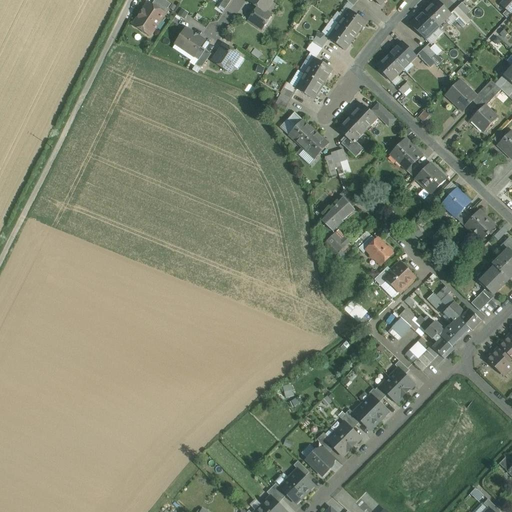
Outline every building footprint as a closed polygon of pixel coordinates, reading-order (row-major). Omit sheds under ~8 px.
[(171,4),(164,0),(155,0),(155,1),(168,9),(171,4)] [(231,0),(224,0),(220,6),(225,10),(231,0)] [(272,0),(250,0),(249,2),(258,7),(265,12),(265,11),(272,0)] [(451,15),(437,0),(428,8),(429,8),(424,13),(438,27),(445,21),(445,20),(450,15),(451,15)] [(511,13),(511,0),(504,0),(501,5),(511,14),(511,13)] [(168,9),(155,1),(151,6),(165,15),(164,15),(166,16),(170,11),(168,9)] [(151,6),(148,3),(143,11),(144,14),(141,17),(138,18),(133,25),(148,35),(152,29),(155,29),(164,15),(165,15),(151,6)] [(470,11),(462,3),(457,8),(466,16),(470,11)] [(271,15),(265,11),(265,12),(258,7),(254,14),(266,23),(271,15)] [(466,16),(457,8),(453,12),(461,20),(466,16)] [(366,23),(349,10),(349,11),(345,17),(339,25),(355,37),(359,32),(366,23)] [(438,27),(424,13),(420,17),(419,17),(411,25),(426,39),(431,33),(431,34),(438,27)] [(266,23),(254,14),(249,21),(262,30),(266,23)] [(466,16),(461,20),(466,26),(470,21),(466,16)] [(355,37),(339,25),(333,32),(334,32),(329,38),(328,39),(345,51),(352,42),(351,42),(355,37)] [(204,41),(186,29),(176,44),(194,57),(200,47),(204,41)] [(326,43),(316,37),(312,43),(322,49),(326,43)] [(322,49),(312,43),(309,48),(318,54),(322,49)] [(416,57),(402,43),(394,50),(394,51),(390,55),(403,70),(410,63),(415,57),(416,58),(416,57)] [(240,55),(224,45),(213,62),(223,69),(224,71),(226,72),(231,72),(232,69),(232,67),(240,55)] [(435,54),(427,46),(423,50),(431,59),(431,58),(435,54)] [(200,47),(194,57),(193,57),(198,61),(199,61),(205,51),(200,47)] [(431,59),(423,50),(418,55),(426,63),(431,59)] [(205,51),(199,61),(198,61),(195,65),(201,69),(211,54),(206,51),(205,51)] [(442,61),(435,54),(431,58),(438,66),(442,61)] [(403,70),(390,55),(385,60),(385,59),(376,67),(391,82),(391,81),(396,76),(397,76),(403,70)] [(332,70),(314,59),(315,60),(311,66),(310,66),(305,74),(322,84),(326,79),(332,70)] [(511,66),(511,67),(511,69),(505,77),(504,76),(503,76),(508,80),(511,84),(511,66)] [(322,84),(305,74),(301,82),(297,88),(296,89),(297,90),(313,100),(319,90),(322,84)] [(461,80),(445,96),(446,97),(448,95),(463,110),(462,112),(472,102),(472,101),(476,96),(460,81),(461,81),(461,80)] [(511,93),(511,84),(508,80),(500,89),(501,90),(509,97),(511,93)] [(491,81),(480,92),(485,97),(496,86),(491,81)] [(297,88),(288,84),(282,94),(292,100),(297,90),(296,89),(297,88)] [(406,84),(399,91),(403,95),(410,88),(406,84)] [(496,86),(485,97),(490,102),(501,90),(500,89),(496,86)] [(476,96),(472,101),(472,102),(477,106),(485,97),(480,92),(476,96)] [(282,94),(276,106),(285,111),(292,100),(282,94)] [(485,97),(477,106),(481,110),(482,110),(486,107),(490,102),(485,97)] [(377,118),(362,104),(354,112),(355,113),(350,117),(365,131),(371,124),(376,119),(377,118)] [(389,115),(379,105),(373,111),(384,121),(389,115)] [(497,117),(486,107),(482,110),(481,110),(471,121),(473,119),(484,130),(483,132),(483,133),(498,117),(497,117)] [(311,128),(294,113),(288,120),(296,127),(289,136),(290,135),(295,141),(302,148),(315,133),(311,129),(311,128)] [(365,131),(350,117),(346,122),(338,130),(347,139),(341,145),(356,158),(364,150),(355,141),(358,138),(359,138),(365,131)] [(511,132),(511,130),(511,131),(497,146),(498,147),(500,145),(509,153),(507,154),(511,158),(511,159),(511,160),(511,132)] [(320,137),(315,133),(302,148),(309,154),(309,153),(315,158),(314,159),(315,159),(329,144),(320,137)] [(421,155),(406,141),(407,140),(406,140),(390,156),(407,171),(415,163),(422,155),(421,155)] [(343,150),(337,152),(341,162),(347,160),(343,150)] [(337,152),(331,154),(334,164),(341,162),(337,152)] [(347,160),(341,162),(344,174),(350,172),(347,160)] [(415,163),(407,171),(411,175),(419,167),(415,163)] [(446,179),(431,164),(432,164),(431,163),(424,171),(415,179),(415,180),(430,194),(428,197),(429,197),(447,179),(446,178),(446,179)] [(419,167),(411,175),(415,179),(424,171),(419,167)] [(470,203),(457,191),(458,190),(457,189),(442,205),(456,219),(464,210),(471,202),(470,203)] [(348,193),(322,222),(333,232),(334,232),(333,232),(343,222),(343,223),(344,222),(343,221),(354,210),(355,211),(355,210),(353,208),(357,203),(348,193)] [(464,210),(456,219),(460,223),(468,214),(464,210)] [(496,226),(480,211),(473,218),(464,227),(465,228),(468,226),(482,239),(477,243),(478,244),(486,236),(487,237),(489,235),(488,234),(496,226)] [(468,214),(460,223),(464,227),(473,218),(468,214)] [(341,241),(335,234),(328,240),(328,241),(325,244),(342,262),(346,257),(343,254),(351,246),(348,243),(349,242),(345,237),(341,241)] [(372,237),(359,249),(363,254),(367,250),(366,250),(376,241),(372,237)] [(386,248),(378,239),(376,241),(366,250),(367,250),(371,255),(371,257),(373,259),(375,259),(381,265),(393,255),(392,254),(392,251),(389,248),(386,248)] [(508,250),(493,265),(509,280),(511,276),(511,275),(511,274),(511,272),(511,252),(509,250),(508,250)] [(415,278),(401,263),(392,272),(385,279),(387,281),(399,293),(402,290),(403,290),(412,282),(411,281),(415,278)] [(495,267),(480,282),(493,295),(509,280),(493,265),(495,267)] [(388,268),(375,280),(381,287),(387,281),(385,279),(392,272),(388,268)] [(399,293),(387,281),(381,287),(393,299),(399,293)] [(446,287),(436,296),(438,297),(442,301),(448,295),(451,292),(446,287)] [(492,299),(484,291),(471,304),(480,312),(492,299)] [(455,302),(448,295),(442,301),(448,308),(454,303),(455,302)] [(442,301),(438,297),(432,304),(441,313),(444,310),(446,311),(449,308),(442,301)] [(367,313),(354,301),(344,310),(358,323),(367,313)] [(454,303),(448,308),(458,318),(460,319),(465,314),(454,303)] [(458,318),(449,308),(446,311),(444,314),(449,319),(451,318),(455,322),(458,318)] [(436,317),(428,309),(420,317),(430,327),(434,323),(431,321),(436,317)] [(414,318),(406,310),(399,317),(411,327),(416,331),(418,328),(411,321),(414,318)] [(482,322),(469,310),(465,314),(460,319),(470,329),(470,330),(472,332),(482,322)] [(430,327),(420,317),(416,321),(426,331),(430,327)] [(460,319),(458,318),(455,322),(449,327),(461,338),(470,330),(470,329),(460,319)] [(411,327),(401,319),(393,328),(402,337),(411,327)] [(441,328),(435,322),(434,323),(430,327),(440,336),(444,333),(440,329),(441,328)] [(430,327),(426,331),(425,332),(432,340),(433,339),(437,343),(442,338),(430,327)] [(461,338),(449,327),(444,333),(440,336),(442,338),(452,347),(461,338)] [(402,337),(393,328),(389,332),(398,341),(402,337)] [(431,346),(422,337),(418,343),(426,351),(430,346),(431,346)] [(511,340),(509,337),(499,347),(500,347),(511,359),(511,340)] [(452,347),(442,338),(437,343),(432,348),(444,359),(454,349),(452,347)] [(426,351),(418,343),(406,355),(414,363),(426,351)] [(414,363),(422,372),(439,355),(430,346),(426,351),(414,363)] [(511,359),(500,347),(496,351),(508,362),(511,359)] [(508,362),(496,351),(487,360),(503,376),(511,367),(508,362)] [(410,371),(399,361),(395,366),(399,369),(405,375),(410,371)] [(390,378),(405,394),(415,385),(405,375),(399,369),(390,378)] [(405,394),(390,378),(389,377),(384,382),(385,383),(381,388),(388,395),(396,403),(405,394)] [(285,387),(287,397),(294,395),(292,385),(285,387)] [(388,395),(381,388),(379,386),(375,391),(384,399),(388,395)] [(375,391),(374,389),(369,394),(372,396),(379,403),(384,399),(375,391)] [(379,403),(372,396),(363,405),(378,421),(388,412),(379,403)] [(378,421),(363,405),(354,414),(354,415),(361,422),(369,430),(378,421)] [(361,422),(354,415),(354,414),(350,410),(345,415),(357,426),(361,422)] [(357,426),(345,415),(341,419),(345,423),(352,430),(357,426)] [(352,430),(345,423),(336,432),(352,448),(361,439),(352,430)] [(336,432),(329,439),(327,441),(334,448),(343,457),(352,448),(336,432)] [(324,433),(317,440),(324,447),(327,450),(330,453),(334,448),(327,441),(329,439),(324,433)] [(319,452),(317,450),(306,460),(323,477),(333,466),(323,455),(319,452)] [(335,459),(327,451),(323,455),(333,466),(335,459)] [(511,468),(511,459),(508,456),(499,464),(508,473),(510,472),(509,471),(511,468)] [(310,473),(298,462),(294,466),(298,470),(305,477),(310,473)] [(305,477),(298,470),(289,479),(305,495),(314,486),(305,477)] [(289,479),(280,488),(287,496),(295,504),(305,495),(289,479)] [(287,496),(280,488),(276,484),(271,489),(283,500),(287,496)] [(283,500),(271,489),(267,493),(271,497),(278,504),(283,500)] [(286,511),(278,504),(271,497),(262,506),(267,511),(286,511)] [(500,511),(488,500),(484,504),(489,510),(490,510),(492,511),(500,511)]
